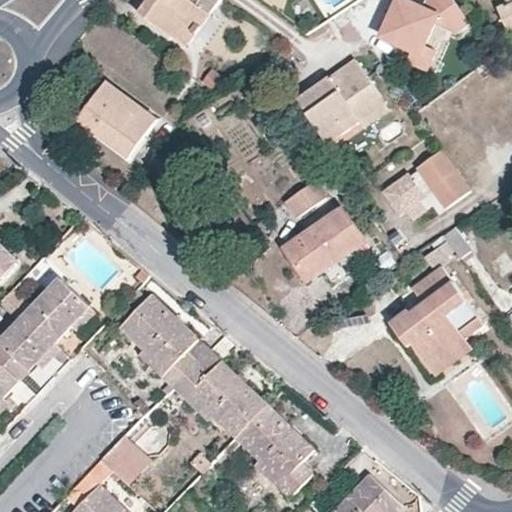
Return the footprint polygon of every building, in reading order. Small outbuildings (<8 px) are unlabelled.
[(222,0),(149,0),(139,14),(180,43),(190,29),(198,35),(222,0)] [(471,23),(454,0),(427,0),(424,8),(405,0),(400,0),(395,13),(398,15),(394,24),(391,22),(384,37),(424,54),(427,45),(436,25),(457,34),(471,23)] [(511,0),(506,0),(508,3),(498,7),(507,29),(511,27),(511,0)] [(198,35),(190,29),(180,43),(189,49),(198,35)] [(430,71),(439,51),(427,45),(424,54),(430,71)] [(430,71),(424,54),(414,51),(409,62),(430,71)] [(382,95),(357,59),(298,100),(330,146),(363,123),(362,122),(379,110),(373,101),(382,95)] [(161,119),(108,81),(79,122),(96,134),(131,160),(161,119)] [(392,111),(382,95),(373,101),(379,110),(362,122),(363,123),(367,128),(392,111)] [(474,191),(444,150),(418,169),(419,172),(411,177),(409,174),(383,193),(400,216),(419,202),(425,197),(423,195),(432,189),(447,210),(474,191)] [(329,197),(318,181),(287,202),(298,219),(329,197)] [(426,210),(419,202),(406,212),(412,221),(426,210)] [(367,243),(344,210),(286,249),(310,283),(367,243)] [(469,239),(459,226),(456,228),(467,241),(469,239)] [(467,241),(456,228),(445,235),(457,252),(462,259),(474,250),(467,241)] [(457,252),(445,235),(432,245),(436,250),(426,257),(433,268),(435,268),(437,267),(438,265),(457,252)] [(0,283),(21,262),(0,243),(0,283)] [(470,302),(443,267),(413,289),(423,304),(412,313),(409,310),(391,323),(410,348),(415,346),(425,359),(437,350),(443,359),(468,340),(488,326),(470,302)] [(146,283),(153,276),(145,269),(138,276),(146,283)] [(79,332),(98,313),(63,278),(36,307),(27,316),(57,345),(74,327),(79,332)] [(36,307),(16,288),(7,297),(27,316),(36,307)] [(201,340),(154,295),(123,328),(146,350),(155,359),(159,355),(173,370),(165,377),(171,382),(177,388),(199,365),(188,354),(201,340)] [(27,316),(7,297),(0,304),(0,319),(12,331),(27,316)] [(0,359),(23,381),(39,364),(44,359),(49,364),(62,350),(57,345),(27,316),(12,331),(0,344),(0,359)] [(199,365),(213,351),(201,340),(188,354),(199,365)] [(476,350),(468,340),(443,359),(437,350),(425,359),(431,367),(439,378),(476,350)] [(173,370),(159,355),(155,359),(146,350),(142,354),(165,377),(173,370)] [(211,375),(223,361),(213,351),(199,365),(211,375)] [(6,398),(23,381),(0,359),(0,415),(6,409),(0,404),(6,398)] [(49,364),(44,359),(39,364),(44,369),(49,364)] [(270,406),(223,361),(211,375),(199,365),(177,388),(181,392),(212,421),(216,416),(239,438),(270,406)] [(177,388),(171,382),(164,390),(170,396),(177,388)] [(175,400),(181,392),(177,388),(170,396),(175,400)] [(6,409),(11,403),(6,398),(0,404),(6,409)] [(304,464),(317,450),(270,406),(239,438),(262,460),(271,469),(274,465),(289,480),(281,487),(292,499),(315,475),(304,464)] [(130,486),(155,460),(127,435),(103,460),(114,471),(130,486)] [(213,465),(201,453),(192,463),(204,474),(213,465)] [(68,497),(80,508),(101,485),(114,471),(103,460),(68,497)] [(289,480),(274,465),(271,469),(262,460),(258,465),(281,487),(289,480)] [(399,511),(405,506),(372,475),(337,511),(399,511)] [(129,511),(101,485),(80,508),(75,511),(129,511)] [(167,511),(177,502),(172,497),(158,511),(167,511)] [(175,511),(182,506),(177,502),(167,511),(175,511)]
